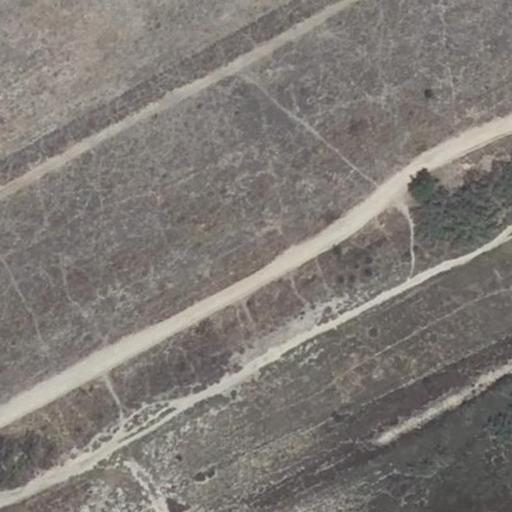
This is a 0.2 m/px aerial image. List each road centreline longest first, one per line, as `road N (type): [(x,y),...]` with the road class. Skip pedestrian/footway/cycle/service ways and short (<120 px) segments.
road 1 (track): [(511,126),(444,151),(352,221),(0,420)]
road 2 (track): [(337,0),(0,193)]
